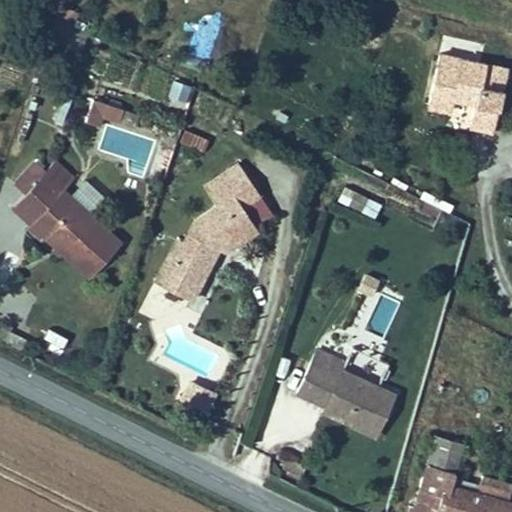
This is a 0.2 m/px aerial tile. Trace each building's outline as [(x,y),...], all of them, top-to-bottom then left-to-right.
[(73,54),(80,29),(63,21),(54,49),(73,54)] [(238,50),(245,31),(230,25),(223,44),(238,50)] [(490,136),(506,73),(440,56),(427,109),(449,114),(452,101),(474,107),(468,130),(490,136)] [(185,98),(190,81),(171,77),(167,93),(185,98)] [(108,100),(94,96),(86,120),(99,124),(108,100)] [(186,128),(181,140),(204,149),(209,137),(186,128)] [(124,237),(68,191),(79,176),(52,152),(40,167),(11,202),(97,272),(124,237)] [(258,188),(236,157),(202,181),(215,200),(194,215),(183,235),(177,232),(155,276),(190,293),(212,250),(209,248),(213,241),(222,245),(255,221),(240,200),(258,188)] [(341,184),(336,198),(376,212),(381,198),(341,184)] [(378,273),(365,268),(359,284),(372,289),(378,273)] [(55,313),(52,326),(72,331),(75,317),(55,313)] [(326,414),(355,426),(379,437),(398,396),(345,371),(343,377),(335,373),(340,361),(320,352),(300,395),(329,408),(326,414)] [(216,389),(193,378),(185,395),(208,405),(216,389)] [(511,511),(511,493),(511,489),(511,477),(485,470),(480,484),(457,477),(469,436),(442,427),(418,503),(409,501),(406,511),(511,511)]
